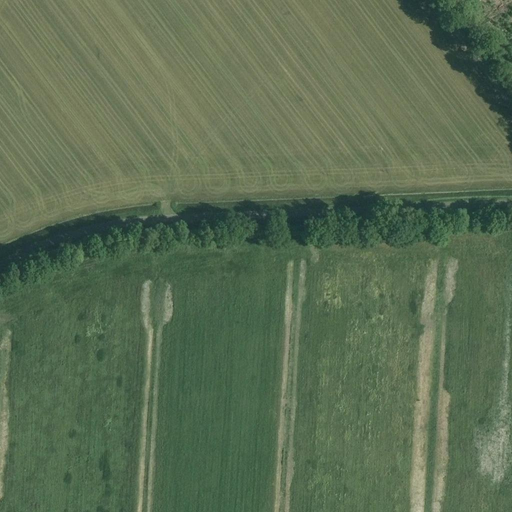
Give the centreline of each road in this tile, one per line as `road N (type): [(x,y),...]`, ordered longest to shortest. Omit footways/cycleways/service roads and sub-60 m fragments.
road 1 (unclassified): [(511,203),(144,219),(37,246),(0,265)]
road 2 (track): [(511,108),(430,0)]
